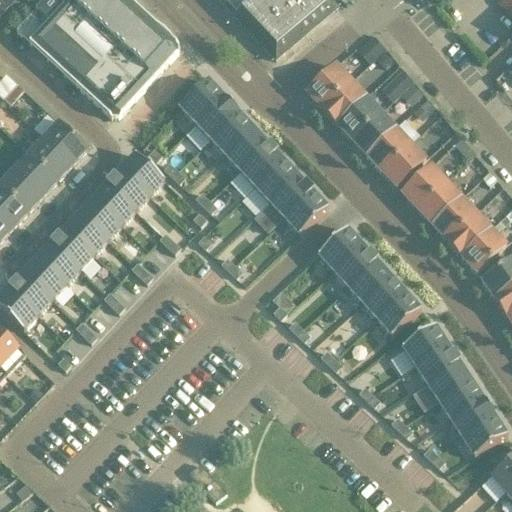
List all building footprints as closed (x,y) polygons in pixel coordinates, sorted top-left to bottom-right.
[(32,0),(11,0),(0,12),(0,21),(10,10),(17,17),(32,0)] [(0,0),(0,12),(11,0),(0,0)] [(49,0),(17,36),(112,123),(119,123),(179,58),(180,52),(123,0),(49,0)] [(215,0),(276,65),(338,13),(326,0),(215,0)] [(511,0),(504,0),(497,7),(511,23),(511,0)] [(363,62),(370,70),(385,55),(372,42),(358,56),(364,61),(363,62)] [(322,114),(351,87),(336,71),(307,98),(322,114)] [(384,91),(390,83),(376,72),(369,81),(384,91)] [(0,85),(0,97),(12,108),(25,92),(7,77),(0,85)] [(403,77),(384,94),(395,105),(413,88),(403,77)] [(186,111),(182,114),(198,131),(227,103),(211,87),(195,103),(193,101),(184,109),(186,111)] [(366,102),(351,87),(322,114),(337,130),(366,102)] [(366,102),(337,130),(352,146),(381,118),(366,102)] [(227,103),(198,131),(213,146),(242,119),(227,103)] [(396,133),(381,118),(352,146),(366,161),(396,133)] [(242,119),(213,146),(227,162),(256,135),(242,119)] [(59,127),(44,143),(73,171),(88,155),(59,127)] [(396,133),(366,161),(381,177),(411,149),(396,133)] [(256,135),(227,162),(242,178),(271,151),(256,135)] [(73,171),(44,143),(29,159),(58,187),(73,171)] [(426,165),(411,149),(381,177),(396,193),(426,165)] [(271,151),(242,178),(257,194),(286,166),(271,151)] [(156,168),(162,161),(155,154),(149,161),(156,168)] [(58,187),(29,159),(14,175),(43,202),(58,187)] [(138,160),(123,175),(152,203),(167,187),(138,160)] [(286,166),(257,194),(272,209),(301,182),(286,166)] [(164,175),(172,182),(178,176),(170,169),(164,175)] [(417,215),(447,187),(431,171),(402,199),(417,215)] [(14,175),(0,189),(0,190),(29,218),(43,202),(14,175)] [(123,175),(109,190),(138,218),(152,203),(123,175)] [(178,176),(172,182),(179,190),(186,183),(178,176)] [(301,182),(272,209),(287,225),(316,198),(301,182)] [(447,187),(417,215),(432,231),(462,203),(447,187)] [(29,218),(0,190),(0,220),(14,233),(29,218)] [(109,190),(95,205),(125,232),(138,218),(109,190)] [(196,204),(203,212),(209,205),(202,198),(196,204)] [(316,198),(287,225),(302,242),(331,214),(316,198)] [(462,203),(432,231),(447,246),(476,219),(462,203)] [(95,205),(81,220),(111,247),(125,232),(95,205)] [(217,213),(209,205),(203,212),(211,219),(217,213)] [(511,213),(511,215),(491,234),(494,237),(504,231),(510,226),(511,225),(511,224),(511,213)] [(193,225),(201,232),(207,226),(199,218),(193,225)] [(491,234),(476,219),(447,246),(461,262),(491,234)] [(0,220),(0,248),(14,233),(0,220)] [(81,220),(68,235),(97,262),(111,247),(81,220)] [(350,234),(320,261),(335,278),(365,251),(350,234)] [(491,234),(461,262),(477,278),(506,250),(494,237),(491,234)] [(68,235),(54,250),(83,277),(97,262),(68,235)] [(159,245),(167,252),(173,246),(165,239),(159,245)] [(212,249),(204,241),(198,248),(206,255),(212,249)] [(173,246),(167,252),(175,260),(181,253),(173,246)] [(54,250),(40,265),(69,292),(83,277),(54,250)] [(365,251),(335,278),(350,294),(379,267),(365,251)] [(229,277),(235,270),(227,263),(221,269),(229,277)] [(511,264),(482,286),(494,303),(511,291),(511,264)] [(40,265),(26,280),(55,307),(69,292),(40,265)] [(379,267),(350,294),(364,310),(394,283),(379,267)] [(137,268),(132,275),(139,282),(145,276),(137,268)] [(235,270),(229,277),(237,284),(243,278),(235,270)] [(145,276),(139,282),(147,289),(153,283),(145,276)] [(26,280),(12,295),(41,322),(55,307),(26,280)] [(394,283),(364,310),(379,326),(408,299),(394,283)] [(511,291),(494,303),(507,321),(511,317),(511,291)] [(12,295),(0,307),(0,312),(26,337),(41,322),(12,295)] [(110,298),(104,304),(111,312),(118,305),(110,298)] [(408,299),(379,326),(394,343),(423,316),(408,299)] [(119,319),(125,313),(118,305),(111,312),(119,319)] [(273,318),(281,326),(287,319),(279,312),(273,318)] [(297,340),(303,334),(295,327),(289,333),(297,340)] [(84,341),(90,335),(82,328),(76,334),(84,341)] [(438,331),(404,353),(417,372),(450,350),(438,331)] [(303,334),(297,340),(304,348),(310,341),(303,334)] [(91,349),(97,342),(90,335),(84,341),(91,349)] [(0,374),(6,380),(25,360),(0,336),(0,374)] [(450,350),(417,372),(429,390),(462,368),(450,350)] [(334,364),(327,356),(321,363),(328,370),(334,364)] [(58,369),(66,376),(72,370),(64,362),(58,369)] [(334,364),(328,370),(336,377),(342,371),(334,364)] [(462,368),(429,390),(440,408),(474,386),(462,368)] [(474,386),(440,408),(452,426),(486,404),(474,386)] [(373,400),(365,392),(359,399),(367,406),(373,400)] [(373,400),(367,406),(374,413),(380,407),(373,400)] [(486,404),(452,426),(464,444),(497,422),(486,404)] [(497,422),(464,444),(477,463),(510,441),(497,422)] [(405,430),(397,423),(391,429),(399,436),(405,430)] [(405,430),(399,436),(407,444),(413,437),(405,430)] [(437,460),(430,453),(424,460),(431,467),(437,460)] [(437,460),(431,467),(439,474),(445,468),(437,460)] [(506,497),(511,491),(511,461),(491,481),(506,497)] [(201,469),(190,478),(215,509),(227,499),(201,469)]
